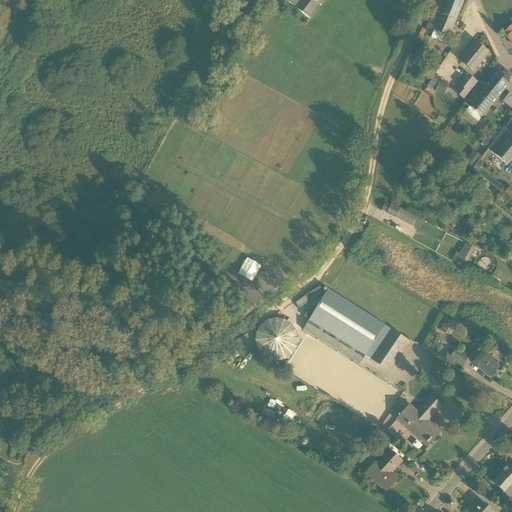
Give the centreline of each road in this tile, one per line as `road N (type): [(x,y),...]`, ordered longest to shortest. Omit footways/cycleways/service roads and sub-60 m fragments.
road 1 (track): [(31,471),(53,447),(281,302),(330,261),(357,220),(381,109),(429,0)]
road 2 (unclassified): [(425,511),(511,418)]
